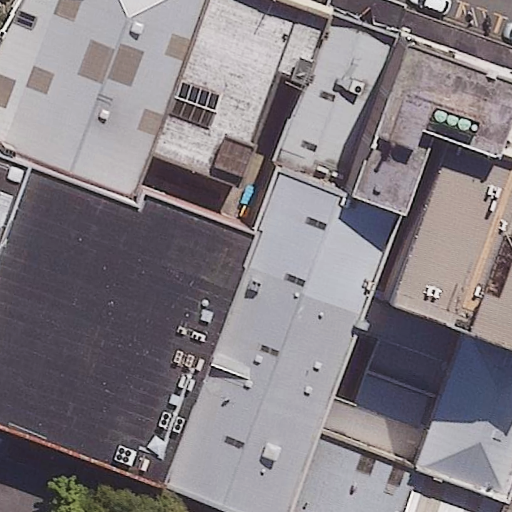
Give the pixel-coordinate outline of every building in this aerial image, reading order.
[(23,0),(4,29),(0,38),(0,142),(143,196),(160,151),(213,0),(23,0)] [(314,0),(213,0),(160,151),(249,183),(314,0)] [(349,0),(288,172),(393,210),(456,30),(373,0),(349,0)] [(511,49),(456,30),(393,210),(360,302),(511,354),(511,49)] [(246,241),(0,152),(0,419),(161,477),(246,241)] [(246,241),(161,477),(267,511),(286,511),(360,302),(393,210),(288,172),(273,167),(246,241)] [(493,511),(511,460),(511,354),(360,302),(286,511),(493,511)]
